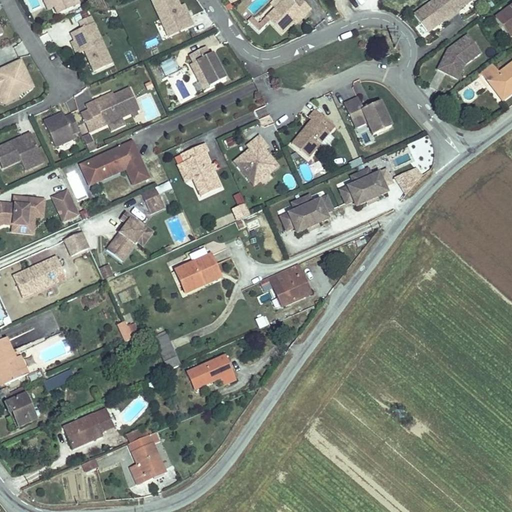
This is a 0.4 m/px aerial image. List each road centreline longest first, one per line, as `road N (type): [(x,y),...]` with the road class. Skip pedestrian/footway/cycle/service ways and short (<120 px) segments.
road 1 (residential): [(129,511),(168,505),(221,468),(403,215)]
road 2 (residential): [(211,0),(247,48),(268,57),(365,19),(389,21),(407,35),(404,76)]
road 3 (residential): [(6,0),(60,91),(0,126)]
road 4 (residential): [(403,215),(257,277)]
road 5 (residential): [(282,104),(352,72),(404,76)]
